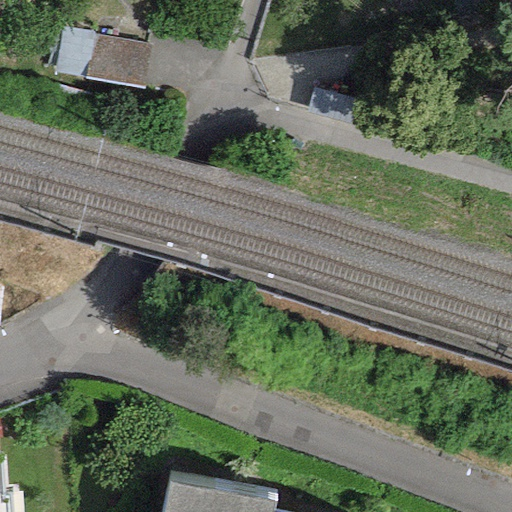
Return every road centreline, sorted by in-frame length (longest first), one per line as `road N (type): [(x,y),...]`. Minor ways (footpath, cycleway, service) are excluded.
road 1 (residential): [(227,105),(511,180)]
road 2 (residential): [(227,105),(97,314)]
